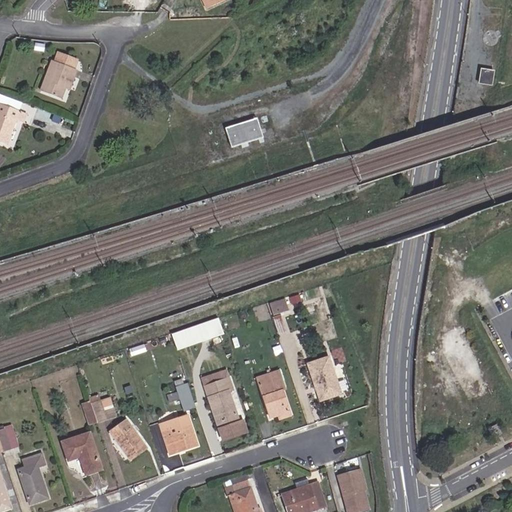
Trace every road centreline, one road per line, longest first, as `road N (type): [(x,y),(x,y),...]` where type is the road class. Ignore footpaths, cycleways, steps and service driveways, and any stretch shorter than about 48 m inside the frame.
road 1 (residential): [(406,503),(396,371),(451,0)]
road 2 (residential): [(0,187),(68,162),(87,142),(116,37),(30,29)]
road 3 (residential): [(311,443),(169,487),(136,511)]
